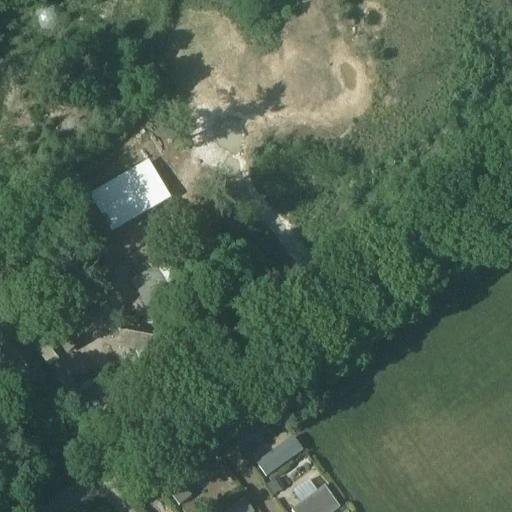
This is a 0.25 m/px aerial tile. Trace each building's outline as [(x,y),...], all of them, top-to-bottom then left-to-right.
[(94,224),(98,232),(117,222),(113,214),(94,224)] [(0,325),(0,356),(27,393),(46,379),(4,322),(0,325)] [(262,447),(248,457),(254,465),(253,466),(264,481),(300,455),(289,440),(268,455),(262,447)] [(180,483),(205,465),(197,454),(159,481),(178,507),(190,498),(180,483)] [(324,488),(291,511),(335,511),(339,509),(324,488)] [(256,511),(243,495),(221,511),(256,511)]
